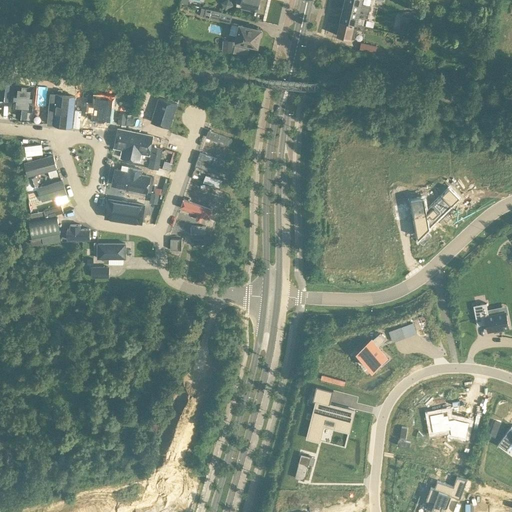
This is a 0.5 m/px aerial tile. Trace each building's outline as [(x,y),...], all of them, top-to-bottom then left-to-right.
[(243,0),(242,7),(254,10),(253,12),(255,13),(255,12),(265,14),(268,0),(243,0)] [(345,0),(344,7),(370,14),(371,6),(367,5),(363,4),(363,0),(345,0)] [(344,7),(341,21),(358,25),(359,18),(368,19),(372,21),(373,17),(375,17),(376,15),(370,14),(344,7)] [(230,23),(232,15),(207,8),(204,17),(230,23)] [(410,18),(402,16),(398,33),(407,34),(410,18)] [(366,27),(358,25),(341,21),(337,36),(357,41),(359,29),(365,31),(366,27)] [(235,36),(234,41),(257,46),(259,37),(262,36),(263,33),(261,31),(261,30),(240,25),(238,36),(235,36)] [(223,40),(222,52),(231,53),(233,41),(223,40)] [(361,43),(360,50),(376,54),(378,46),(361,43)] [(3,70),(0,94),(0,99),(9,100),(12,71),(3,70)] [(142,91),(148,93),(150,82),(145,80),(142,91)] [(33,92),(19,91),(17,110),(31,111),(33,92)] [(119,97),(106,95),(101,122),(115,124),(119,97)] [(71,97),(58,96),(55,129),(68,130),(71,97)] [(176,104),(163,100),(155,127),(168,131),(176,104)] [(73,127),(79,128),(80,121),(81,111),(75,110),(73,127)] [(133,124),(134,114),(124,113),(123,123),(133,124)] [(155,137),(118,129),(114,149),(122,151),(121,157),(141,163),(142,156),(150,157),(155,137)] [(210,130),(207,140),(233,147),(236,138),(210,130)] [(25,147),(26,155),(42,154),(41,145),(25,147)] [(159,168),(161,154),(162,149),(153,147),(149,168),(156,170),(158,171),(159,168)] [(221,173),(225,161),(203,152),(198,165),(221,173)] [(52,154),(25,162),(29,176),(35,174),(57,168),(52,154)] [(171,171),(173,163),(165,161),(163,168),(171,171)] [(115,170),(112,186),(149,194),(152,178),(143,176),(144,172),(129,169),(129,173),(115,170)] [(203,183),(218,188),(219,185),(226,188),(228,183),(206,175),(203,183)] [(29,198),(40,195),(38,187),(39,186),(36,176),(24,180),(23,180),(27,192),(28,192),(29,198)] [(40,195),(41,197),(66,190),(63,180),(39,186),(38,187),(40,195)] [(417,227),(419,235),(459,195),(450,185),(427,207),(425,194),(412,196),(414,210),(412,210),(415,227),(417,227)] [(158,204),(159,195),(152,194),(150,203),(158,204)] [(146,205),(108,200),(106,216),(145,219),(146,205)] [(214,211),(186,202),(183,210),(211,219),(214,211)] [(62,204),(48,209),(50,217),(51,217),(51,216),(64,212),(62,204)] [(57,216),(48,218),(46,218),(29,221),(32,236),(31,236),(31,245),(43,245),(43,243),(45,243),(61,240),(60,233),(57,216)] [(191,235),(205,235),(205,226),(191,226),(191,235)] [(90,230),(68,231),(69,240),(91,239),(90,230)] [(182,239),(171,239),(170,250),(182,250),(182,239)] [(127,260),(126,245),(98,246),(98,261),(127,260)] [(92,278),(109,278),(109,268),(92,268),(92,278)] [(509,329),(507,315),(506,312),(489,316),(487,310),(486,303),(474,306),(478,325),(486,324),(488,331),(500,329),(500,330),(509,329)] [(412,323),(402,327),(405,337),(416,333),(412,323)] [(372,339),(357,351),(372,369),(380,363),(381,365),(381,366),(389,359),(388,359),(382,351),(378,346),(385,340),(380,333),(372,340),(372,339)] [(312,421),(307,438),(319,441),(325,417),(336,420),(334,428),(348,431),(354,411),(330,405),(333,391),(316,387),(313,401),(317,402),(312,421)] [(449,420),(447,411),(430,415),(433,432),(450,429),(451,434),(465,438),(469,422),(455,419),(449,420)] [(511,426),(511,427),(498,444),(499,445),(506,450),(511,443),(511,426)] [(305,480),(309,464),(310,456),(301,454),(295,478),(305,480)] [(323,467),(323,479),(347,479),(348,467),(323,467)] [(404,468),(403,480),(413,481),(414,469),(404,468)] [(430,501),(425,511),(442,511),(440,511),(442,505),(445,506),(446,506),(447,506),(447,505),(451,496),(460,499),(467,480),(457,477),(453,487),(437,481),(435,488),(431,487),(426,500),(430,501)]
